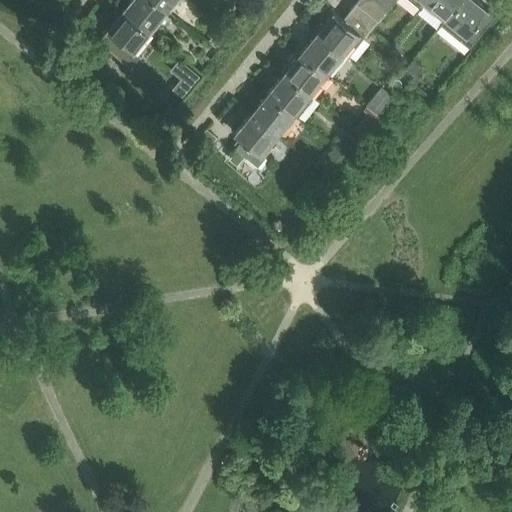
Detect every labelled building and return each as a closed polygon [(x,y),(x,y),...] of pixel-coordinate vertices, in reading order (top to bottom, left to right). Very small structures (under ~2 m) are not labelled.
[(122,7),(124,9),(150,29),(166,9),(155,0),(130,0),(124,8),(123,6),(122,7)] [(155,0),(166,9),(173,0),(155,0)] [(374,0),(358,0),(357,2),(378,19),(386,9),(374,0)] [(392,0),(374,0),(386,9),(393,0),(392,0)] [(427,0),(426,1),(447,18),(461,0),(427,0)] [(486,8),(476,0),(461,0),(447,18),(466,34),(465,35),(466,36),(467,35),(475,41),(494,16),(487,10),(489,8),(488,7),(486,8)] [(357,2),(349,11),(343,18),(360,32),(359,32),(364,36),(378,19),(357,2)] [(125,60),(133,50),(134,51),(135,50),(133,49),(150,29),(124,9),(108,28),(106,27),(106,28),(108,30),(101,38),(112,47),(111,48),(125,60)] [(315,30),(317,32),(342,52),(359,32),(360,32),(343,18),(335,12),(332,9),(332,10),(333,12),(318,31),(316,30),(315,30)] [(89,13),(80,24),(87,30),(96,19),(89,13)] [(208,41),(216,48),(224,37),(217,31),(208,41)] [(299,51),(300,52),(326,73),(342,52),(317,32),(301,51),(300,50),(299,51)] [(282,71),(284,72),(310,92),(326,73),(300,52),(285,71),(283,70),(282,71)] [(182,56),(172,68),(182,77),(174,86),(184,94),(202,73),(182,56)] [(320,101),(284,72),(268,91),(267,90),(266,91),(267,92),(268,92),(293,112),(303,121),(320,101)] [(249,111),(251,112),(277,133),(293,112),(268,92),(267,92),(252,111),(250,110),(249,111)] [(374,100),(368,107),(370,108),(378,115),(383,108),(374,100)] [(242,139),(234,147),(258,166),(266,157),(261,152),(277,133),(251,112),(235,132),(234,130),(233,131),(242,139)]
